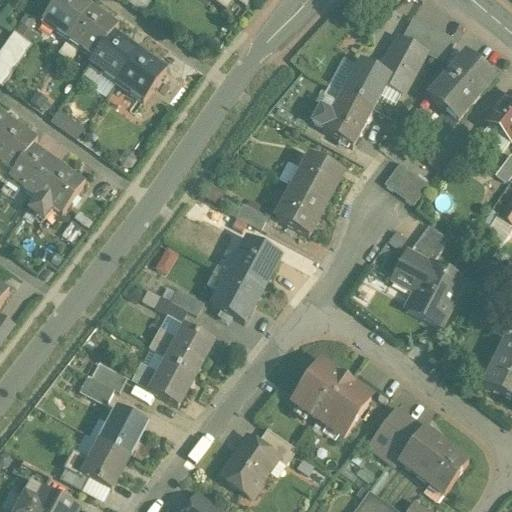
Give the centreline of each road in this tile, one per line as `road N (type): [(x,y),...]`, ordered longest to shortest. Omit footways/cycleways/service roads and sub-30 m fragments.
road 1 (tertiary): [(305,0),(0,398)]
road 2 (residential): [(313,305),(144,511)]
road 3 (residential): [(511,449),(313,305)]
